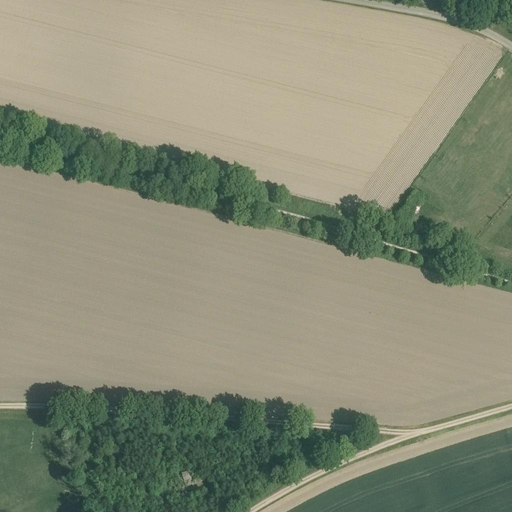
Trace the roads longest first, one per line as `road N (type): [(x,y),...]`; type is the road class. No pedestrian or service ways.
road 1 (track): [(420,433),(0,406)]
road 2 (track): [(240,511),(420,433)]
road 3 (unclassified): [(511,47),(449,18),(351,0)]
